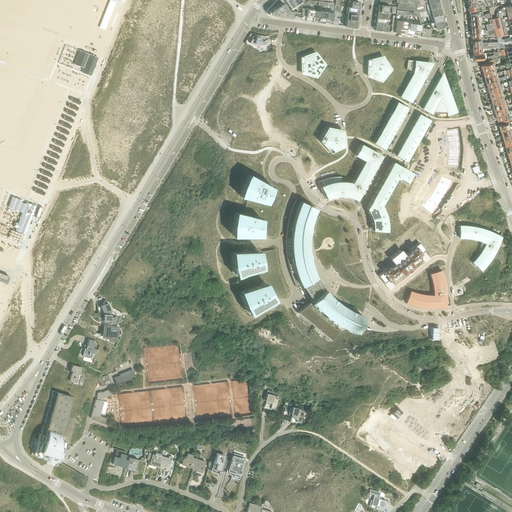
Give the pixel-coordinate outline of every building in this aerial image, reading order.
[(283,0),(291,10),(296,6),(291,0),(283,0)] [(305,9),(304,19),(311,20),(313,9),(313,8),(308,8),(309,4),(313,5),(314,1),(307,0),(308,1),(308,4),(304,6),(305,8),(305,9)] [(398,0),(399,2),(397,3),(396,8),(413,11),(413,12),(416,12),(417,12),(424,10),(426,10),(424,4),(435,1),(436,1),(436,0),(435,1),(434,0),(398,0)] [(426,10),(437,7),(435,1),(424,4),(426,10)] [(293,19),(294,12),(289,11),(288,12),(282,2),(269,10),(270,15),(275,16),(276,16),(280,16),(281,16),(281,18),(286,18),(293,19)] [(511,4),(505,6),(505,8),(503,8),(501,10),(502,12),(506,11),(511,9),(511,4)] [(425,16),(428,16),(439,13),(437,7),(426,10),(424,10),(417,12),(416,12),(413,12),(412,16),(417,16),(419,23),(423,21),(422,17),(423,17),(425,16)] [(317,21),(324,22),(325,10),(319,9),(319,10),(317,21)] [(301,13),(294,12),(293,19),(300,20),(301,13)] [(432,22),(441,19),(439,13),(428,16),(429,19),(431,18),(432,22)] [(498,17),(491,19),(492,22),(495,31),(502,30),(499,18),(498,13),(497,13),(498,17)] [(395,20),(394,26),(394,31),(394,32),(397,33),(397,32),(400,32),(401,20),(402,16),(400,16),(399,21),(395,20)] [(484,18),(490,17),(484,18),(470,19),(470,21),(469,21),(469,26),(479,25),(479,22),(484,21),(484,18)] [(355,27),(356,20),(345,19),(344,26),(355,27)] [(426,23),(426,28),(430,29),(430,28),(433,27),(434,29),(434,28),(442,26),(442,27),(441,20),(441,19),(432,22),(426,23)] [(430,29),(426,28),(423,28),(423,24),(421,24),(420,27),(419,36),(428,37),(430,29)] [(470,33),(470,37),(481,37),(480,33),(486,33),(486,35),(488,34),(492,33),(493,36),(494,35),(493,29),(488,30),(471,31),(471,33),(470,33)] [(511,32),(510,33),(511,37),(497,40),(497,41),(498,43),(511,39),(511,32)] [(254,34),(253,34),(250,39),(249,41),(248,42),(249,43),(250,43),(251,44),(253,44),(253,45),(254,45),(255,45),(256,45),(257,45),(258,45),(259,45),(260,45),(261,45),(262,45),(263,45),(264,44),(264,45),(265,44),(266,44),(267,43),(268,43),(268,42),(268,41),(268,40),(267,38),(266,39),(265,36),(255,35),(254,35),(254,34)] [(511,39),(498,43),(498,44),(499,49),(501,49),(500,45),(511,42),(511,43),(511,42),(511,39)] [(500,52),(499,49),(498,44),(472,46),(472,52),(481,52),(481,48),(497,47),(497,52),(500,52)] [(98,57),(79,49),(73,63),(83,67),(81,72),(90,75),(91,76),(98,57)] [(318,58),(319,58),(317,55),(317,56),(314,52),(300,58),(300,63),(302,63),(302,65),(301,66),(301,72),(315,76),(323,64),(318,58)] [(472,53),(472,60),(473,60),(473,61),(474,61),(475,61),(476,60),(482,59),(484,59),(484,53),(472,53)] [(385,60),(384,60),(381,57),(367,60),(367,66),(369,66),(368,69),(367,68),(367,75),(380,80),(389,69),(385,63),(386,62),(385,60)] [(493,68),(492,64),(493,64),(492,62),(497,61),(496,57),(486,60),(487,63),(480,65),(482,71),(487,70),(487,69),(488,69),(489,69),(493,68)] [(399,95),(399,96),(410,102),(429,67),(429,66),(430,66),(430,65),(430,64),(429,64),(429,63),(428,63),(428,62),(427,62),(407,60),(406,69),(407,65),(416,70),(401,96),(399,95)] [(482,71),(484,76),(488,75),(489,74),(490,74),(491,74),(496,73),(495,70),(496,69),(495,67),(493,68),(489,69),(488,69),(487,69),(487,70),(482,71)] [(484,76),(485,82),(490,80),(491,79),(492,80),(496,78),(495,75),(498,74),(498,72),(496,73),(491,74),(490,74),(489,74),(488,75),(484,76)] [(485,82),(487,87),(492,86),(492,85),(493,85),(494,85),(498,84),(497,81),(499,80),(509,77),(509,75),(506,76),(505,76),(496,78),(492,80),(491,79),(490,80),(485,82)] [(438,78),(422,108),(423,109),(424,110),(426,110),(427,111),(430,112),(432,112),(434,113),(435,113),(438,113),(441,113),(442,113),(443,113),(446,113),(447,113),(449,113),(452,112),(453,112),(455,111),(444,79),(443,79),(443,78),(442,78),(442,77),(441,77),(440,77),(439,77),(439,78),(438,78)] [(487,87),(488,93),(493,91),(494,91),(495,90),(496,91),(500,89),(498,84),(494,85),(493,85),(492,85),(492,86),(487,87)] [(500,90),(500,89),(496,91),(495,90),(494,91),(493,91),(488,93),(490,98),(495,97),(495,96),(496,96),(497,96),(502,95),(502,94),(501,90),(500,90)] [(490,98),(492,104),(496,102),(497,101),(498,101),(499,101),(503,100),(502,95),(497,96),(496,96),(495,96),(495,97),(490,98)] [(507,99),(503,100),(499,101),(498,101),(497,101),(496,102),(492,104),(493,109),(498,108),(499,107),(500,107),(505,105),(504,102),(506,102),(506,101),(508,101),(507,99)] [(406,108),(396,102),(393,107),(404,113),(406,108)] [(249,103),(232,106),(237,132),(254,130),(249,103)] [(511,105),(511,103),(505,105),(500,107),(499,107),(498,108),(493,109),(495,114),(500,113),(500,112),(501,112),(502,112),(508,111),(507,108),(509,107),(511,105)] [(401,117),(404,113),(393,107),(391,111),(401,117)] [(511,111),(511,109),(508,111),(502,112),(501,112),(500,112),(500,113),(495,114),(497,120),(503,118),(504,121),(511,119),(510,116),(508,116),(508,113),(511,111)] [(391,111),(388,116),(399,121),(401,117),(391,111)] [(405,138),(395,155),(406,161),(424,129),(429,120),(423,117),(421,116),(418,114),(405,138)] [(396,126),(399,121),(388,116),(386,120),(396,126)] [(394,130),(396,126),(386,120),(383,125),(394,130)] [(498,125),(500,131),(511,127),(511,124),(510,125),(509,122),(498,125)] [(394,130),(383,125),(381,129),(391,135),(394,130)] [(511,127),(500,131),(501,136),(511,132),(511,127)] [(342,137),(341,131),(327,128),(319,140),(329,151),(343,145),(342,140),(340,140),(340,137),(342,137)] [(389,139),(391,135),(381,129),(378,133),(389,139)] [(511,138),(511,132),(501,136),(503,141),(511,139),(511,138)] [(386,144),(389,139),(378,133),(376,138),(386,144)] [(384,148),(386,144),(376,138),(373,143),(384,148)] [(329,177),(327,178),(326,178),(323,179),(320,180),(319,180),(317,181),(320,186),(326,198),(327,198),(329,197),(330,197),(332,196),(333,196),(335,196),(336,195),(338,195),(339,195),(341,195),(342,195),(344,195),(345,196),(347,196),(348,196),(350,197),(351,197),(352,198),(354,198),(355,199),(380,155),(360,144),(354,155),(355,154),(360,157),(364,159),(351,183),(349,182),(347,182),(346,182),(344,182),(342,181),(341,181),(340,176),(339,176),(338,176),(336,176),(334,176),(332,177),(330,177),(329,177)] [(377,188),(366,208),(366,209),(367,210),(369,213),(369,215),(371,218),(371,220),(372,224),(372,226),(372,229),(387,230),(387,228),(386,228),(386,226),(386,224),(385,222),(385,220),(384,215),(382,209),(380,206),(381,205),(392,186),(396,178),(404,182),(410,172),(402,168),(394,163),(392,162),(390,165),(377,188)] [(259,181),(248,175),(249,176),(241,196),(240,195),(240,196),(258,201),(259,200),(263,202),(264,202),(270,187),(269,187),(265,185),(265,184),(264,184),(262,183),(259,181)] [(444,177),(442,182),(451,187),(454,182),(444,177)] [(442,182),(439,188),(448,192),(451,187),(442,182)] [(439,188),(436,193),(445,198),(448,192),(439,188)] [(436,193),(433,197),(441,203),(445,198),(436,193)] [(12,197),(8,207),(13,209),(12,209),(17,211),(17,210),(22,212),(18,223),(15,222),(13,227),(16,228),(15,230),(15,231),(11,229),(8,237),(19,241),(22,233),(24,234),(35,206),(26,202),(25,204),(21,202),(21,200),(12,197)] [(433,197),(429,202),(438,208),(441,203),(433,197)] [(307,303),(296,312),(330,340),(331,340),(337,328),(339,324),(339,325),(339,324),(344,327),(345,327),(350,329),(350,330),(356,331),(356,332),(358,324),(359,325),(359,322),(360,320),(361,315),(356,314),(356,313),(352,312),(352,310),(347,308),(347,309),(343,307),(342,307),(338,304),(334,301),(335,300),(331,296),(330,297),(327,294),(324,290),(323,290),(320,287),(322,285),(319,281),(317,282),(315,278),(315,277),(313,273),(311,268),(310,263),(308,258),(310,258),(309,253),(308,253),(307,248),(307,245),(307,243),(307,238),(307,233),(309,233),(310,228),(308,228),(309,223),(311,218),(313,214),(313,213),(315,209),(315,208),(300,201),(299,201),(297,207),(295,213),(295,212),(295,213),(293,218),(293,219),(291,225),(291,224),(291,225),(290,231),(290,237),(290,243),(290,244),(290,249),(290,250),(291,256),(292,262),(293,268),(295,274),(297,279),(297,280),(298,280),(300,285),(300,286),(300,285),(303,291),(307,296),(310,301),(307,303)] [(429,202),(426,205),(434,212),(438,208),(429,202)] [(254,217),(240,214),(235,212),(235,213),(237,213),(234,234),(233,234),(233,235),(243,235),(246,235),(250,235),(258,235),(260,219),(259,219),(254,218),(254,217)] [(480,257),(478,260),(477,259),(474,262),(473,263),(472,261),(472,262),(480,270),(482,268),(483,267),(485,265),(486,263),(487,262),(489,260),(490,258),(491,256),(493,254),(494,252),(495,249),(496,247),(497,245),(498,243),(498,241),(499,239),(500,237),(498,236),(496,235),(492,233),(490,232),(488,231),(486,230),(484,229),(482,229),(480,228),(478,228),(476,227),(473,227),(471,226),(469,226),(467,226),(465,226),(463,225),(461,225),(459,225),(459,237),(461,237),(463,237),(465,237),(467,238),(469,238),(471,238),(474,239),(476,239),(478,240),(480,240),(481,241),(483,242),(485,242),(484,245),(485,246),(482,252),(479,256),(480,257)] [(382,272),(377,275),(383,283),(391,276),(398,270),(402,275),(413,266),(409,261),(416,256),(424,250),(418,242),(414,246),(414,245),(408,250),(409,251),(404,255),(399,249),(388,258),(393,264),(388,268),(387,267),(382,271),(382,272)] [(233,252),(231,252),(234,275),(237,274),(240,273),(244,272),(260,267),(258,252),(258,251),(255,252),(243,252),(242,252),(237,252),(234,252),(233,252)] [(441,270),(429,274),(430,276),(431,278),(431,280),(432,283),(432,285),(432,287),(433,290),(433,292),(433,294),(433,295),(431,295),(429,295),(427,295),(425,295),(422,295),(420,294),(418,294),(416,293),(414,293),(412,292),(409,291),(405,302),(407,303),(410,304),(412,305),(414,305),(417,306),(419,306),(421,306),(424,307),(426,307),(428,307),(431,307),(433,307),(435,307),(437,307),(440,307),(442,307),(444,306),(445,304),(445,301),(445,299),(445,297),(445,296),(443,296),(443,292),(443,286),(442,281),(441,280),(440,280),(439,277),(441,277),(439,271),(441,270)] [(0,281),(5,283),(8,276),(0,272),(0,281)] [(241,291),(239,291),(248,312),(250,311),(251,311),(253,310),(258,307),(258,306),(259,306),(261,305),(269,300),(271,299),(265,284),(254,287),(249,289),(244,290),(242,290),(241,291)] [(103,304),(100,306),(104,313),(104,314),(103,314),(103,321),(110,321),(121,322),(121,319),(121,315),(122,315),(123,314),(112,307),(110,303),(105,300),(103,303),(103,304)] [(91,320),(91,325),(103,326),(102,336),(115,337),(116,326),(110,326),(110,321),(103,321),(91,320)] [(491,337),(470,338),(470,350),(496,357),(508,348),(509,340),(491,337)] [(90,358),(90,357),(94,358),(95,354),(97,349),(93,348),(95,341),(88,339),(86,348),(84,348),(82,356),(87,357),(90,358)] [(451,358),(446,365),(456,371),(461,365),(451,358)] [(71,371),(68,380),(73,382),(72,384),(77,385),(81,374),(79,374),(81,367),(71,364),(69,371),(70,371),(71,371)] [(134,374),(132,369),(119,374),(119,375),(113,378),(116,384),(126,380),(128,380),(127,379),(131,378),(130,376),(134,374)] [(98,378),(101,386),(111,382),(107,375),(98,378)] [(463,386),(458,393),(466,398),(471,391),(463,386)] [(98,415),(102,401),(102,397),(110,394),(108,389),(101,392),(100,392),(97,393),(96,400),(95,399),(92,412),(90,418),(104,424),(106,418),(98,415)] [(43,426),(41,434),(59,439),(60,435),(66,416),(71,396),(53,391),(43,426)] [(265,401),(264,406),(267,407),(274,409),(277,398),(273,396),(273,395),(271,395),(266,393),(264,400),(265,401)] [(460,395),(455,401),(463,406),(468,399),(466,398),(458,393),(460,395)] [(409,400),(404,407),(416,415),(421,408),(409,400)] [(290,407),(288,415),(290,416),(289,422),(293,423),(293,421),(299,423),(303,411),(299,410),(299,409),(297,408),(293,407),(292,406),(291,408),(290,407)] [(453,407),(448,415),(456,420),(461,412),(453,407)] [(32,435),(29,445),(32,450),(30,455),(47,460),(52,461),(53,460),(54,461),(55,461),(56,461),(57,461),(57,460),(57,459),(57,458),(59,458),(62,447),(66,445),(67,445),(68,445),(75,422),(75,418),(73,418),(67,416),(62,436),(60,435),(59,439),(41,434),(37,432),(32,435)] [(436,423),(443,428),(445,429),(450,422),(442,417),(438,424),(436,423)] [(377,423),(371,432),(378,437),(384,428),(377,423)] [(436,423),(431,430),(439,435),(443,428),(436,423)] [(384,428),(378,437),(378,436),(385,441),(390,433),(383,429),(384,428)] [(394,437),(389,445),(396,449),(401,442),(394,437)] [(407,443),(402,450),(409,455),(414,448),(407,443)] [(115,456),(112,464),(116,465),(117,464),(124,466),(125,466),(127,459),(124,459),(125,454),(124,454),(125,451),(117,449),(115,456)] [(418,451),(413,458),(420,463),(425,455),(418,451)] [(148,454),(146,459),(148,460),(149,460),(148,464),(155,467),(158,467),(160,463),(158,463),(160,455),(160,454),(155,453),(155,454),(152,454),(152,453),(148,452),(148,454)] [(181,464),(192,467),(194,458),(191,457),(192,455),(187,453),(186,456),(184,456),(183,458),(181,464)] [(425,455),(420,463),(422,460),(429,465),(434,457),(427,453),(425,455)] [(219,473),(221,466),(222,467),(225,458),(223,458),(224,456),(217,454),(211,470),(213,471),(219,473)] [(160,455),(158,463),(160,463),(158,467),(163,469),(167,470),(169,465),(171,459),(171,457),(168,456),(168,458),(160,455)] [(125,466),(124,467),(125,468),(131,469),(134,470),(137,459),(127,457),(127,459),(125,466)] [(205,461),(194,458),(192,467),(195,468),(194,471),(201,473),(205,461)] [(241,463),(230,460),(229,463),(229,462),(228,465),(227,471),(230,472),(228,478),(236,481),(241,463)] [(370,489),(368,493),(369,493),(372,494),(373,495),(370,504),(375,506),(374,508),(377,509),(382,510),(385,500),(377,498),(379,493),(379,492),(370,489)] [(259,511),(260,509),(261,506),(249,503),(246,511),(259,511)]
